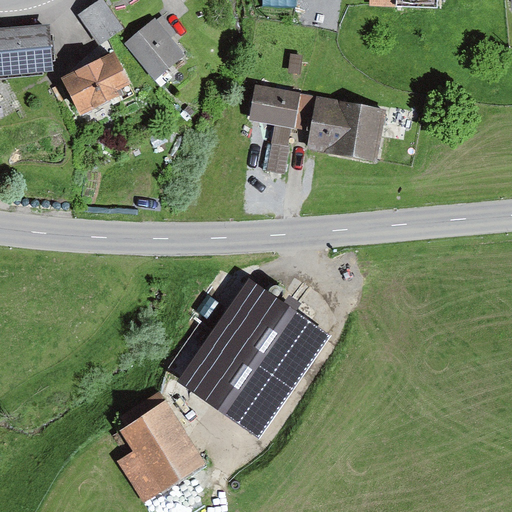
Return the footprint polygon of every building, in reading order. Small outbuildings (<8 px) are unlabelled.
[(107,0),(102,0),(82,15),(104,46),(128,29),(107,0)] [(161,20),(128,44),(156,81),(188,57),(161,20)] [(0,81),(61,76),(57,26),(0,30),(0,81)] [(124,52),(69,79),(88,115),(142,88),(124,52)] [(386,112),(260,91),(255,120),(317,131),(313,154),(377,165),(386,112)] [(290,149),(274,147),(271,173),(287,175),(290,149)] [(333,337),(255,284),(190,380),(268,433),(333,337)] [(205,467),(167,409),(128,434),(142,455),(124,466),(148,503),(205,467)]
